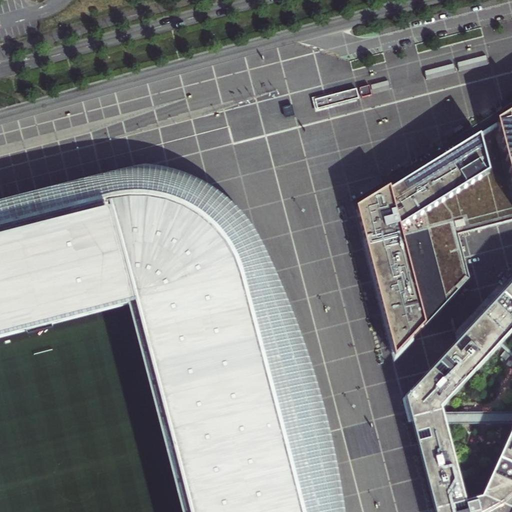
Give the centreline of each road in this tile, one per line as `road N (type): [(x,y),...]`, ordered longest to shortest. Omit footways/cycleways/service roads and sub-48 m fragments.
road 1 (primary): [(0,116),(428,0)]
road 2 (primary): [(260,0),(23,64)]
